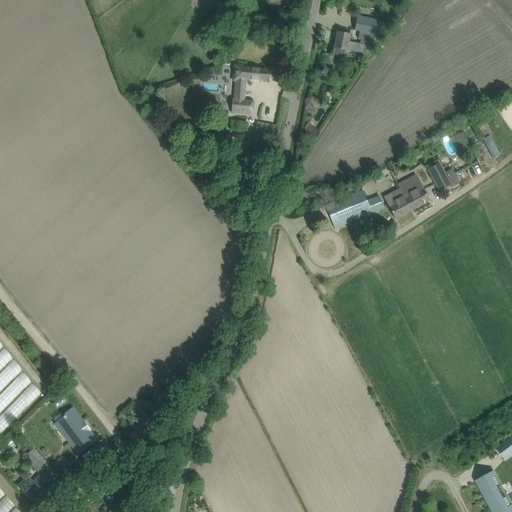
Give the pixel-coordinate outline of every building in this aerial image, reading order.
[(357,38),(374,41),(376,29),(379,30),(379,25),(377,24),(377,20),(359,16),(359,14),(357,14),(354,30),(359,31),(357,38)] [(337,32),(334,48),(346,50),(347,50),(362,53),(364,45),(348,42),(349,34),(337,32)] [(264,69),(242,68),(241,67),(240,80),(235,79),(234,99),(232,99),(231,112),(252,114),(253,101),(244,100),(246,79),(281,82),(282,70),(264,69)] [(247,131),(248,122),(231,121),(230,130),(247,131)] [(274,134),(275,126),(257,123),(256,132),(274,134)] [(463,155),(472,150),(463,132),(454,136),(463,155)] [(495,138),(487,140),(495,160),(502,157),(495,138)] [(427,170),(439,191),(450,185),(451,187),(459,182),(452,169),(440,176),(438,172),(445,168),(439,158),(426,165),(429,169),(427,170)] [(229,185),(239,186),(241,171),(230,171),(229,185)] [(429,201),(418,181),(402,190),(412,210),(429,201)] [(395,218),(412,210),(402,190),(401,190),(400,188),(394,191),(398,198),(388,204),(387,202),(387,203),(391,211),(391,213),(392,212),(395,218)] [(326,207),(334,228),(335,228),(334,227),(352,220),(353,221),(384,208),(379,196),(367,201),(363,192),(326,207)] [(357,224),(362,239),(375,235),(370,220),(357,224)] [(71,445),(79,456),(97,443),(91,435),(89,436),(81,426),(83,424),(74,412),(64,419),(66,421),(60,425),(73,443),(71,445)] [(121,423),(126,419),(122,413),(117,417),(121,423)] [(511,436),(497,448),(505,460),(511,454),(511,436)] [(27,459),(39,473),(42,470),(43,470),(48,466),(38,454),(37,454),(33,449),(27,454),(30,457),(27,459)] [(54,458),(49,463),(51,465),(58,473),(67,465),(60,457),(56,460),(54,458)] [(35,503),(34,503),(33,502),(36,499),(38,500),(56,483),(45,471),(32,483),(27,479),(28,478),(28,477),(18,486),(34,503),(34,504),(35,503)] [(495,476),(494,476),(487,480),(487,479),(486,479),(487,480),(485,481),(484,480),(484,481),(484,482),(480,484),(478,481),(477,481),(494,511),(499,511),(500,511),(501,511),(503,510),(503,511),(504,511),(504,510),(511,506),(511,505),(506,497),(505,495),(506,494),(502,486),(500,487),(495,476)] [(116,501),(109,511),(125,511),(128,508),(116,501)]
